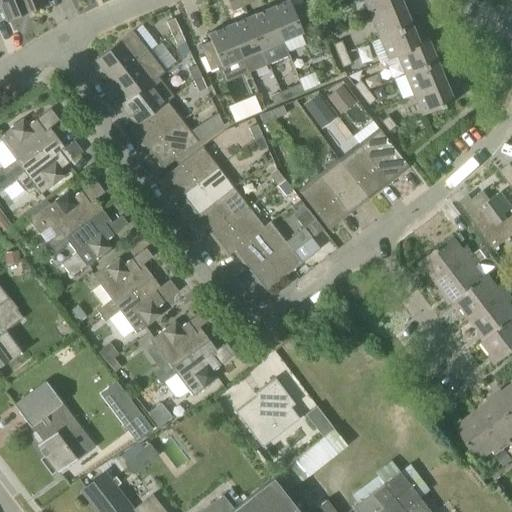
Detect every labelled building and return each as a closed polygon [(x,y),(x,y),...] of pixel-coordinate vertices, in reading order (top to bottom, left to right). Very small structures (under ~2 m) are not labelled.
[(0,0),(0,6),(0,7),(6,21),(27,12),(22,0),(0,0)] [(22,0),(27,12),(48,4),(45,0),(22,0)] [(227,0),(232,9),(250,0),(227,0)] [(292,7),(289,0),(268,9),(287,56),(288,55),(282,40),(301,32),(301,31),(313,27),(303,2),(292,7)] [(363,0),(371,18),(403,5),(400,0),(363,0)] [(379,38),(411,25),(403,5),(371,18),(379,38)] [(268,64),(287,56),(268,9),(249,17),(268,64)] [(326,27),(334,23),(330,12),(322,15),(326,27)] [(248,72),(268,64),(249,17),(229,25),(242,57),(247,69),(248,72)] [(171,34),(180,30),(175,19),(166,23),(171,34)] [(242,57),(229,25),(208,34),(210,41),(199,46),(209,69),(221,64),(222,66),(223,65),(242,57)] [(387,58),(419,44),(411,25),(379,38),(387,58)] [(111,80),(150,50),(134,30),(95,60),(111,80)] [(177,45),(185,41),(180,30),(171,34),(177,45)] [(338,56),(346,53),(341,41),(334,44),(338,56)] [(436,61),(428,41),(419,44),(387,58),(388,59),(397,55),(404,74),(436,61)] [(121,105),(159,75),(165,71),(150,50),(111,80),(126,100),(120,105),(121,105)] [(343,67),(351,64),(346,53),(338,56),(343,67)] [(413,95),(445,82),(436,61),(404,74),(413,95)] [(193,81),(202,77),(197,66),(188,69),(193,81)] [(129,130),(168,100),(175,95),(159,75),(121,105),(136,124),(129,130)] [(198,92),(207,89),(202,77),(193,81),(198,92)] [(361,95),(368,90),(360,80),(354,85),(361,95)] [(422,116),(453,102),(445,82),(413,95),(422,116)] [(284,100),(303,93),(299,84),(290,88),(291,89),(281,93),(284,100)] [(343,85),(327,97),(334,105),(349,93),(343,85)] [(386,97),(382,87),(373,90),(378,101),(386,97)] [(369,105),(376,100),(368,90),(361,95),(369,105)] [(233,121),(260,110),(253,93),(226,103),(233,121)] [(274,104),(284,100),(281,93),(271,97),(274,104)] [(318,93),(303,104),(313,117),(328,106),(318,93)] [(145,150),(184,120),(168,100),(129,130),(145,150)] [(275,119),(286,114),(283,106),(271,110),(275,119)] [(263,124),(275,119),(271,110),(259,116),(263,124)] [(200,140),(215,130),(223,126),(218,114),(192,130),(184,120),(145,150),(161,170),(200,140)] [(389,131),(395,126),(388,117),(382,122),(389,131)] [(28,125),(23,119),(0,136),(0,139),(2,143),(0,144),(0,159),(5,166),(6,167),(0,171),(5,177),(57,138),(49,128),(44,131),(36,120),(28,125)] [(389,182),(408,167),(409,167),(379,129),(373,122),(354,137),(359,144),(389,182)] [(254,140),(255,140),(262,137),(257,125),(249,129),(254,140)] [(259,151),(267,147),(262,137),(255,140),(254,140),(259,151)] [(5,177),(6,179),(8,182),(24,172),(41,194),(66,176),(61,169),(68,163),(59,151),(64,148),(57,138),(5,177)] [(370,197),(389,182),(359,144),(340,159),(370,197)] [(181,197),(221,166),(204,146),(165,176),(181,197)] [(349,213),(370,197),(340,159),(319,175),(349,213)] [(196,217),(236,186),(221,166),(181,197),(196,217)] [(278,185),(285,180),(277,170),(270,176),(278,185)] [(328,230),(349,213),(319,175),(299,190),(328,230)] [(285,195),(292,189),(285,180),(278,185),(285,195)] [(212,237),(251,206),(236,186),(196,217),(212,237)] [(73,197),(68,191),(28,219),(39,233),(48,227),(55,236),(46,243),(49,248),(101,209),(94,200),(89,203),(81,192),(73,197)] [(490,200),(483,191),(472,199),(479,208),(479,213),(471,219),(494,249),(511,234),(511,206),(501,192),(490,200)] [(259,212),(254,205),(252,206),(251,206),(212,237),(227,257),(234,252),(267,226),(257,214),(259,212)] [(110,247),(105,241),(113,235),(104,223),(109,220),(101,209),(49,248),(54,254),(69,243),(76,253),(62,264),(72,277),(86,266),(110,247)] [(0,231),(11,223),(0,210),(0,231)] [(301,215),(296,220),(304,230),(316,220),(308,210),(301,215)] [(316,235),(323,230),(316,220),(304,230),(288,242),(249,272),(265,292),(303,262),(294,250),(311,237),(312,238),(316,235)] [(249,272),(288,242),(272,222),(267,226),(234,252),(249,272)] [(10,227),(0,235),(9,247),(14,243),(12,240),(17,237),(10,227)] [(426,269),(436,282),(473,254),(468,246),(463,249),(453,237),(418,263),(424,271),(426,269)] [(449,304),(484,277),(475,265),(479,262),(473,254),(436,282),(446,295),(443,297),(449,304)] [(124,265),(119,258),(94,277),(100,285),(92,291),(103,305),(96,310),(96,311),(93,313),(97,319),(152,277),(145,267),(140,271),(131,259),(124,265)] [(497,287),(488,275),(485,277),(484,277),(449,304),(453,302),(458,308),(460,307),(470,320),(508,291),(507,290),(502,283),(497,287)] [(137,334),(161,315),(156,308),(164,303),(155,291),(160,287),(152,277),(97,319),(100,316),(105,322),(109,319),(124,339),(134,331),(137,334)] [(8,299),(0,288),(0,366),(6,362),(8,364),(22,354),(5,331),(23,318),(16,310),(17,309),(9,298),(8,299)] [(482,343),(511,319),(511,305),(510,303),(511,301),(511,297),(508,291),(470,320),(480,332),(478,334),(483,341),(481,342),(482,343)] [(495,365),(511,351),(511,319),(482,343),(491,355),(489,357),(495,365)] [(180,328),(175,321),(150,340),(166,363),(159,369),(153,373),(158,379),(209,341),(201,330),(196,334),(188,322),(180,328)] [(192,397),(218,378),(213,371),(220,366),(211,354),(216,350),(209,341),(158,379),(162,385),(165,383),(175,397),(179,397),(188,391),(192,397)] [(109,344),(99,353),(108,363),(118,354),(109,344)] [(259,393),(238,409),(258,435),(279,419),(286,428),(302,415),(294,404),(298,401),(277,375),(257,391),(259,393)] [(93,446),(45,382),(14,406),(30,427),(31,426),(43,441),(37,445),(58,473),(93,446)] [(501,388),(495,393),(511,415),(511,383),(503,391),(501,388)] [(488,401),(477,410),(506,447),(511,442),(509,438),(511,436),(511,415),(495,393),(487,399),(488,401)] [(160,404),(147,414),(158,429),(171,419),(160,404)] [(316,406),(305,415),(322,437),(333,428),(316,406)] [(137,410),(120,423),(131,437),(148,425),(137,410)] [(496,455),(506,447),(477,410),(463,421),(461,419),(453,425),(480,460),(492,451),(496,455)] [(144,462),(155,452),(148,444),(137,454),(144,462)] [(511,459),(505,450),(496,457),(503,466),(511,460),(511,459)] [(404,511),(430,511),(400,473),(398,471),(382,483),(404,511)] [(109,481),(103,474),(82,490),(99,511),(164,511),(151,495),(131,510),(114,488),(120,483),(115,477),(109,481)] [(243,501),(229,511),(299,511),(272,478),(243,501)] [(404,511),(382,483),(352,507),(355,511),(404,511)] [(227,511),(242,500),(233,489),(224,496),(224,495),(202,511),(227,511)] [(310,511),(335,511),(326,500),(310,511)]
